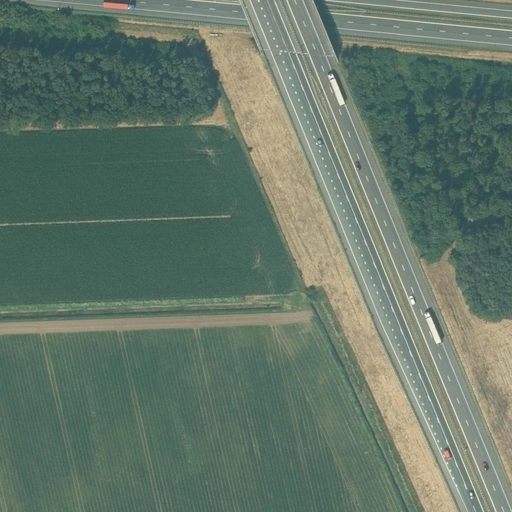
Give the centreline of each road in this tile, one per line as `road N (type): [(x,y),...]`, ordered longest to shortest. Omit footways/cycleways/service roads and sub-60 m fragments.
road 1 (motorway): [(504,511),(294,0)]
road 2 (motorway): [(266,0),(476,511)]
road 3 (motorway): [(108,0),(511,37)]
road 4 (motorway): [(511,15),(355,0)]
